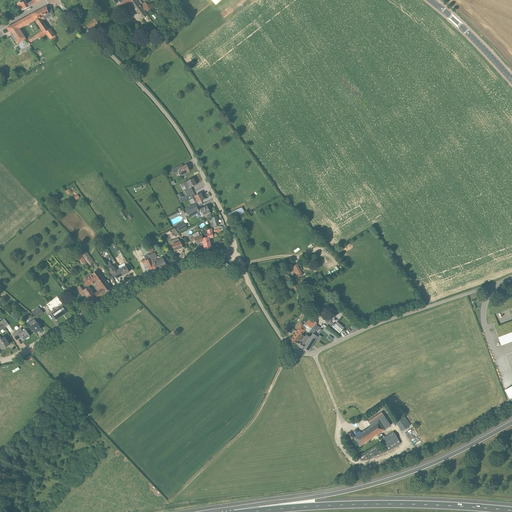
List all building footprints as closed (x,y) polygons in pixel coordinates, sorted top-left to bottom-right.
[(112,0),(121,10),(130,3),(134,0),(112,0)] [(135,0),(134,0),(130,3),(142,19),(148,15),(146,13),(140,5),(135,0)] [(29,7),(27,4),(25,1),(21,3),(20,2),(17,4),(21,11),(29,7)] [(140,5),(146,13),(148,12),(151,10),(145,2),(140,5)] [(46,7),(36,12),(38,17),(39,17),(42,21),(45,19),(44,17),(48,14),(46,7)] [(36,12),(30,16),(33,21),(35,20),(41,29),(39,30),(42,34),(44,33),(42,30),(46,27),(42,21),(39,17),(38,17),(36,12)] [(30,16),(16,23),(19,29),(33,21),(30,16)] [(19,29),(16,23),(7,28),(21,50),(30,45),(26,39),(19,29)] [(42,34),(39,30),(29,37),(32,41),(38,37),(40,39),(47,34),(52,41),(57,38),(50,29),(48,30),(46,27),(42,30),(44,33),(42,34)] [(182,175),(190,171),(187,165),(183,167),(182,164),(177,166),(171,169),(173,174),(178,172),(179,173),(179,174),(179,175),(180,176),(181,175),(182,175)] [(184,183),(187,189),(191,188),(196,185),(193,178),(184,183)] [(182,197),(179,199),(181,203),(187,200),(186,199),(192,196),(196,204),(198,203),(200,202),(201,202),(202,202),(202,201),(204,200),(201,193),(195,196),(193,192),(187,195),(182,197)] [(189,218),(193,216),(199,212),(202,217),(210,213),(207,206),(198,210),(197,207),(192,210),(186,212),(189,218)] [(245,213),(242,207),(227,214),(230,220),(245,213)] [(122,211),(119,212),(125,221),(128,219),(122,211)] [(210,223),(211,228),(219,226),(217,217),(211,218),(212,222),(210,223)] [(187,228),(184,222),(176,226),(179,232),(187,228)] [(203,241),(205,249),(210,248),(208,238),(213,237),(212,233),(211,229),(207,230),(208,233),(202,235),(202,236),(201,236),(203,241)] [(196,243),(203,241),(201,236),(200,236),(198,232),(190,236),(188,237),(189,239),(189,242),(194,240),(194,241),(195,241),(196,243)] [(180,241),(179,242),(178,238),(169,241),(170,245),(172,245),(175,251),(183,248),(180,241)] [(150,251),(149,249),(148,249),(148,247),(147,248),(145,243),(139,247),(141,251),(144,255),(143,256),(145,259),(142,261),(143,264),(146,262),(151,272),(156,270),(149,256),(152,254),(151,252),(150,251)] [(127,262),(119,250),(115,244),(112,246),(116,252),(124,264),(127,262)] [(89,266),(94,262),(86,252),(82,255),(89,266)] [(152,254),(149,256),(156,270),(166,265),(163,259),(155,262),(152,254)] [(297,264),(289,268),(288,269),(292,274),(294,273),(297,278),(303,275),(297,264)] [(126,266),(120,269),(123,275),(129,272),(126,266)] [(123,275),(120,269),(114,273),(117,279),(123,275)] [(97,271),(92,275),(97,281),(96,281),(102,289),(103,288),(105,292),(110,289),(97,271)] [(97,281),(92,275),(84,281),(88,286),(91,283),(92,284),(95,282),(96,284),(95,286),(98,291),(95,294),(98,298),(105,292),(103,288),(102,289),(96,281),(97,281)] [(296,283),(295,283),(293,281),(291,283),(292,285),(291,285),(295,292),(299,289),(296,283)] [(98,300),(97,299),(88,287),(84,291),(80,286),(76,289),(82,297),(86,294),(93,304),(98,300)] [(55,312),(52,314),(56,320),(67,312),(63,306),(61,304),(53,310),(55,312)] [(31,312),(37,319),(44,313),(38,306),(31,312)] [(315,320),(322,313),(319,310),(313,318),(315,320)] [(20,316),(16,313),(14,312),(11,315),(13,317),(12,317),(16,320),(20,316)] [(489,315),(501,346),(511,341),(511,320),(499,326),(494,313),(489,315)] [(333,318),(330,315),(325,321),(328,324),(329,322),(333,326),(332,327),(339,334),(344,328),(337,322),(334,325),(330,321),(333,318)] [(298,346),(304,338),(301,336),(305,330),(308,331),(316,323),(312,317),(305,324),(305,323),(303,325),(301,324),(298,328),(299,329),(290,342),(296,345),(298,346)] [(39,331),(41,330),(39,326),(40,326),(39,324),(38,321),(36,322),(34,318),(27,323),(32,331),(33,330),(35,333),(36,333),(39,332),(39,331)] [(302,349),(303,348),(309,338),(307,336),(310,333),(311,332),(311,331),(313,332),(314,333),(315,332),(316,333),(320,329),(320,328),(317,326),(317,324),(316,323),(308,331),(309,332),(306,335),(304,338),(298,346),(302,349)] [(17,340),(21,337),(23,340),(29,336),(26,330),(23,332),(21,329),(13,334),(17,340)] [(315,332),(314,333),(311,337),(310,337),(309,338),(303,348),(308,351),(322,330),(320,329),(316,333),(315,332)] [(9,345),(4,337),(0,340),(0,345),(2,349),(9,345)] [(390,426),(381,413),(368,422),(371,426),(354,438),(359,447),(390,426)] [(409,427),(402,417),(395,422),(402,431),(408,427),(409,427)] [(399,440),(393,431),(387,435),(386,433),(379,437),(386,448),(399,440)]
